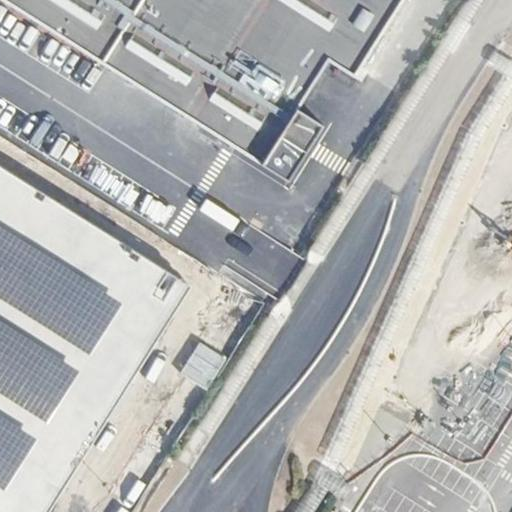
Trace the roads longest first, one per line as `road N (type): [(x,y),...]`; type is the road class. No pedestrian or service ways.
road 1 (unknown): [(382,273),(353,316),(357,345),(511,450)]
road 2 (unknown): [(511,360),(382,273)]
